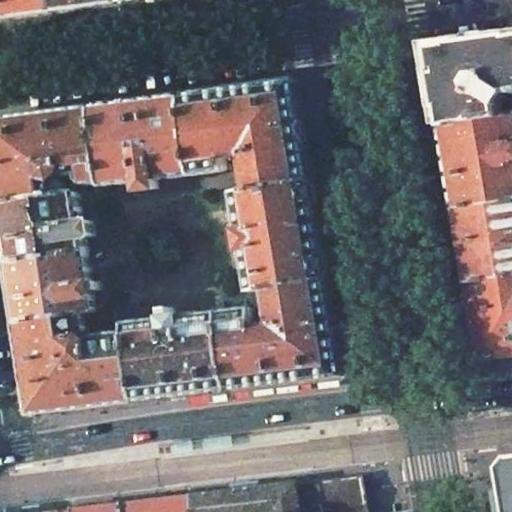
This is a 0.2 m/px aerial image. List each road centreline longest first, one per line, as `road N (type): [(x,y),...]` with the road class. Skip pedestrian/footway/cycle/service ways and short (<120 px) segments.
road 1 (secondary): [(423,398),(236,414),(0,449)]
road 2 (secondary): [(423,398),(359,25)]
road 3 (residential): [(0,67),(359,25)]
road 4 (residential): [(359,25),(511,6)]
